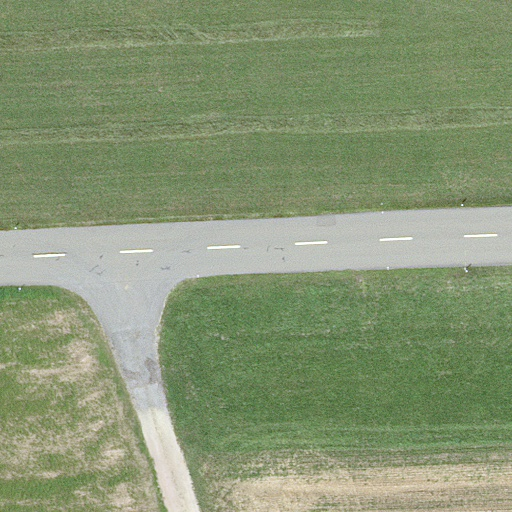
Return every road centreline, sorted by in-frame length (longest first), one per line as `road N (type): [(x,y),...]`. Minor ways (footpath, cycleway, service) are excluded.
road 1 (tertiary): [(511,241),(0,258)]
road 2 (track): [(100,254),(181,511)]
